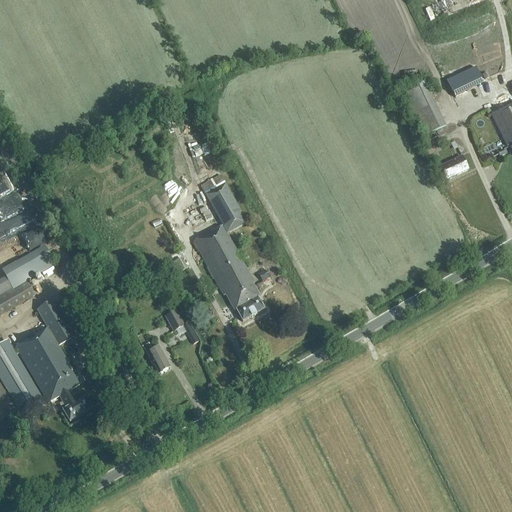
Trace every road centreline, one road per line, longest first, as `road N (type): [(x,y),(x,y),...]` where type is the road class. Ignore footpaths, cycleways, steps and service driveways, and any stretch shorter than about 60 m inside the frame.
road 1 (secondary): [(54,511),(511,248)]
road 2 (track): [(168,445),(0,134)]
